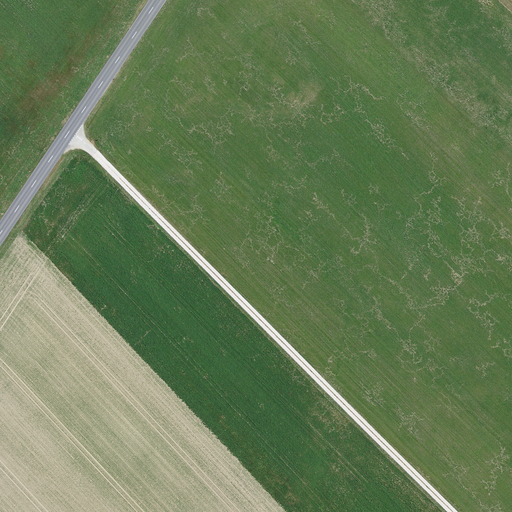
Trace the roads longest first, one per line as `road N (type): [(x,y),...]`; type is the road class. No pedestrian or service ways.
road 1 (track): [(70,129),(452,511)]
road 2 (tertiary): [(157,0),(0,234)]
